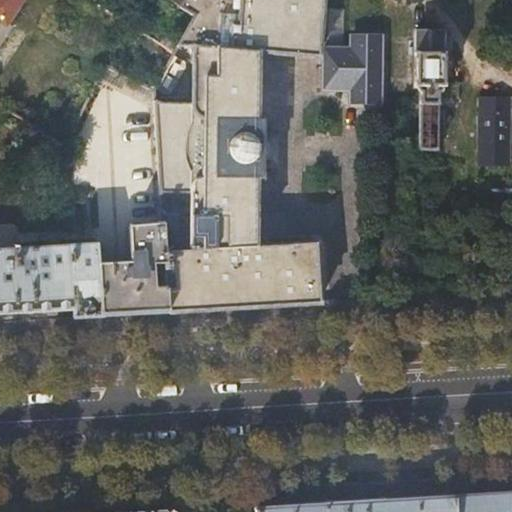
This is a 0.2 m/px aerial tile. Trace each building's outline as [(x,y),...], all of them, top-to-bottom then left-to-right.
[(0,0),(0,27),(17,0),(0,0)] [(182,0),(178,7),(193,16),(171,58),(192,61),(192,104),(161,105),(160,79),(153,91),(159,194),(189,194),(189,217),(161,217),(161,226),(166,311),(166,313),(318,304),(315,245),(255,248),(256,180),(260,180),(260,169),(279,170),(279,135),(261,134),(261,123),(256,123),(258,54),(318,57),(322,0),(182,0)] [(416,234),(436,234),(438,104),(438,88),(444,88),(444,53),(443,53),(443,33),(414,32),(414,39),(409,39),(409,54),(413,54),(412,87),(418,88),(418,104),(417,104),(416,234)] [(349,92),(349,104),(378,104),(379,39),(351,38),(350,50),(323,49),(322,91),(349,92)] [(477,158),(506,159),(507,147),(511,147),(511,119),(507,120),(508,94),(479,93),(477,158)] [(460,108),(459,138),(472,139),(473,108),(460,108)] [(129,264),(96,265),(100,315),(111,314),(166,311),(161,226),(127,228),(129,264)] [(94,245),(0,250),(0,313),(23,312),(74,309),(74,318),(100,317),(100,315),(96,265),(94,245)] [(511,511),(511,492),(432,497),(371,501),(355,502),(336,503),(254,508),(253,511),(511,511)]
